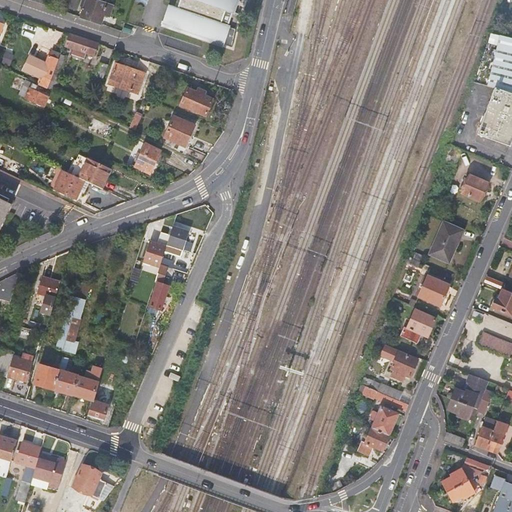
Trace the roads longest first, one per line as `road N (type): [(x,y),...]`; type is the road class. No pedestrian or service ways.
road 1 (residential): [(131,450),(134,414),(222,218),(220,188),(210,178)]
road 2 (residential): [(0,1),(254,86)]
road 3 (secondary): [(210,178),(181,197),(0,268)]
road 4 (residential): [(423,397),(511,192)]
road 5 (residential): [(131,450),(294,511)]
road 6 (residential): [(0,405),(131,450)]
